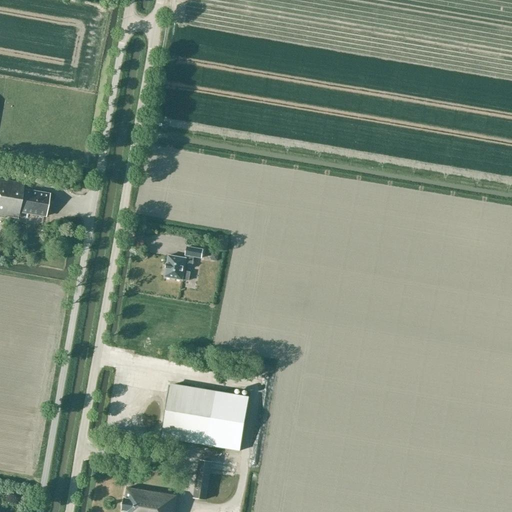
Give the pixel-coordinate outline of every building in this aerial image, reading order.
[(48,195),(22,191),(23,184),(0,180),(0,216),(17,219),(18,213),(44,218),(48,195)] [(203,250),(189,247),(187,247),(185,256),(186,256),(186,258),(168,255),(164,277),(189,281),(190,273),(184,272),(185,265),(192,266),(194,258),(201,259),(203,250)] [(164,438),(240,451),(249,398),(173,385),(164,438)] [(212,463),(205,462),(199,461),(193,499),(206,501),(210,474),(235,478),(236,467),(212,463)] [(124,511),(123,511),(175,511),(178,496),(128,487),(128,489),(127,489),(126,500),(125,499),(123,511),(124,511)]
